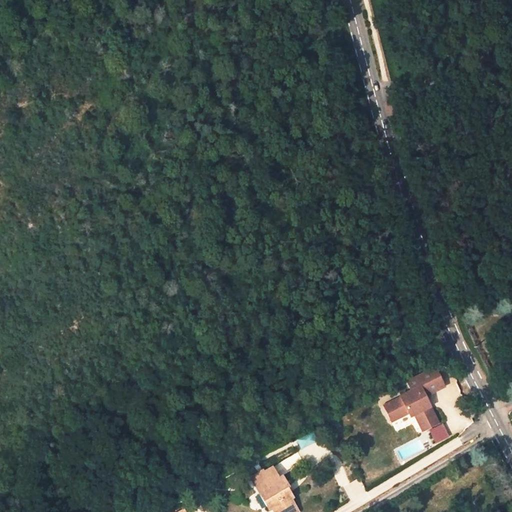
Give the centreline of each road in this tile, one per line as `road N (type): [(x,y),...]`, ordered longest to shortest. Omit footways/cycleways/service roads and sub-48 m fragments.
road 1 (tertiary): [(511,452),(426,276),(350,0)]
road 2 (track): [(499,428),(363,511)]
road 3 (track): [(511,29),(461,77),(374,94)]
